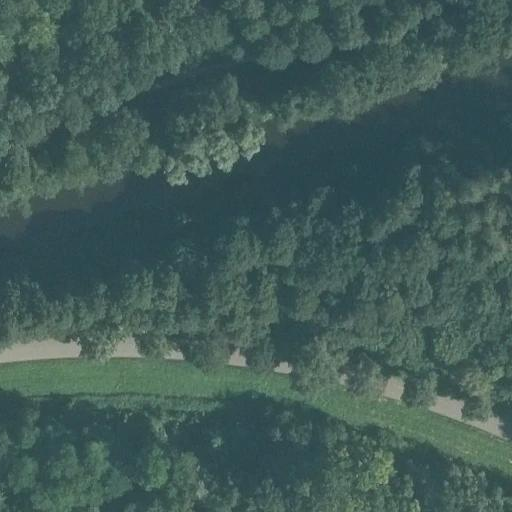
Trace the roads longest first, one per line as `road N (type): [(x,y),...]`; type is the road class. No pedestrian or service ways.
road 1 (unclassified): [(511,434),(349,379),(244,360),(141,349),(0,356)]
road 2 (unknown): [(444,0),(223,68),(0,151)]
